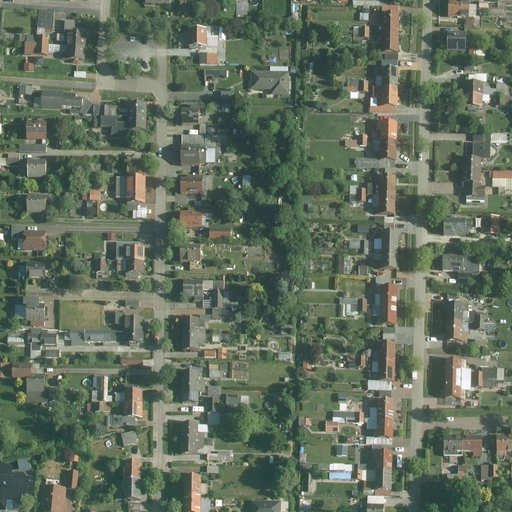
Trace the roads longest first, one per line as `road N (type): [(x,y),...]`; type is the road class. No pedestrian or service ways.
road 1 (residential): [(107,0),(101,82),(160,85),(157,511)]
road 2 (residential): [(418,425),(427,0)]
